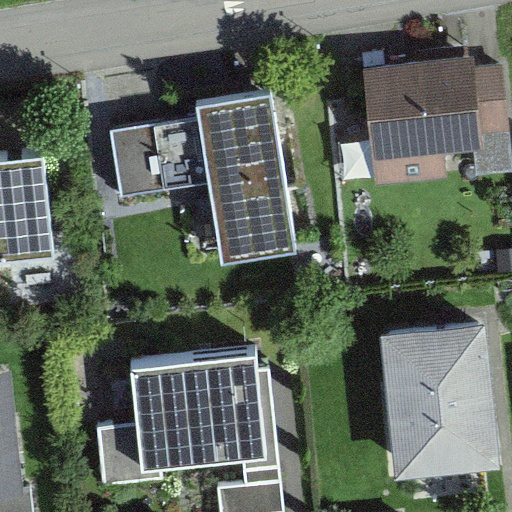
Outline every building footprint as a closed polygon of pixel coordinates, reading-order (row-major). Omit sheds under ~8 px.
[(495,58),(358,67),(367,199),(504,190),(495,58)] [(283,87),(199,99),(225,276),(309,264),(283,87)] [(61,135),(0,142),(0,256),(74,248),(61,135)] [(486,301),(390,312),(410,482),(506,471),(486,301)] [(267,346),(151,350),(155,460),(270,456),(267,346)] [(33,511),(33,490),(15,491),(10,355),(0,355),(0,511),(33,511)]
